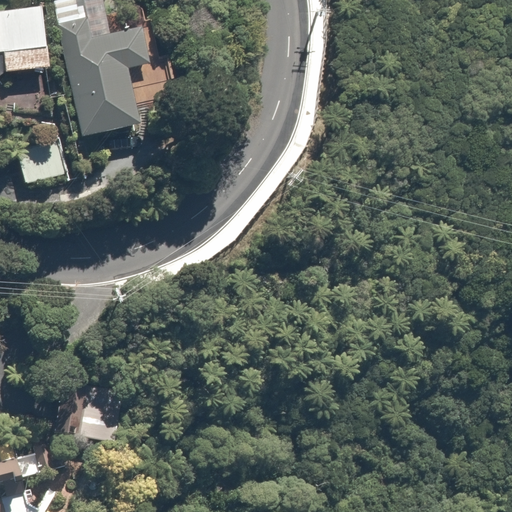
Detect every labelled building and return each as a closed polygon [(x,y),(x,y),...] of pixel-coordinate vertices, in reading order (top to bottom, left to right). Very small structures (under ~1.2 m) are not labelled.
[(111,0),(52,0),(79,142),(137,131),(127,74),(153,70),(145,28),(118,33),(111,0)] [(0,57),(1,57),(4,79),(52,72),(42,9),(0,15),(0,57)] [(58,142),(15,157),(26,189),(70,173),(58,142)] [(124,400),(82,396),(77,446),(118,451),(124,400)] [(42,459),(0,454),(0,511),(65,511),(68,488),(39,485),(42,459)]
